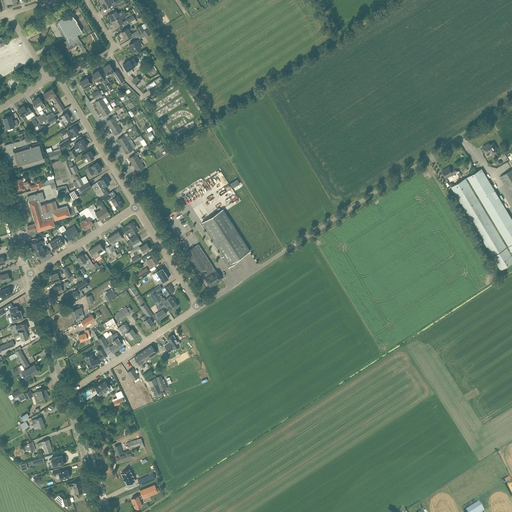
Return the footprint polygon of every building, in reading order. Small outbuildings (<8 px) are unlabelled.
[(116,10),(112,12),(109,14),(112,20),(124,13),(122,10),(118,13),(116,10)] [(56,17),(54,18),(55,20),(55,21),(57,23),(57,24),(58,25),(58,26),(59,27),(59,28),(58,28),(60,32),(61,31),(62,31),(62,33),(67,40),(76,34),(82,31),(76,21),(77,21),(74,17),(74,18),(70,12),(64,16),(64,15),(63,13),(57,16),(56,17)] [(124,13),(112,20),(116,26),(123,22),(121,19),(125,16),(124,13)] [(128,28),(126,29),(121,31),(125,38),(132,34),(130,31),(133,29),(131,26),(128,28)] [(76,34),(60,44),(65,52),(78,44),(84,54),(87,53),(76,34)] [(140,38),(133,41),(129,44),(134,52),(141,47),(139,43),(142,41),(140,38)] [(134,66),(132,64),(130,60),(123,64),(129,74),(133,72),(131,68),(134,66)] [(124,81),(117,70),(114,72),(109,63),(103,67),(107,73),(110,72),(112,75),(114,74),(120,83),(124,81)] [(103,79),(101,74),(98,70),(92,74),(94,76),(91,78),(94,82),(97,79),(98,81),(99,80),(101,83),(103,82),(105,85),(108,90),(113,87),(110,82),(109,82),(106,77),(103,79)] [(141,80),(137,76),(133,81),(137,85),(141,80)] [(150,88),(163,79),(161,76),(146,86),(149,90),(146,91),(149,95),(152,92),(150,88)] [(88,79),(87,77),(80,81),(84,88),(84,87),(87,91),(90,89),(88,85),(91,84),(94,83),(91,78),(88,79)] [(44,93),(46,98),(47,99),(52,96),(56,103),(55,104),(60,112),(64,109),(60,101),(52,88),(44,93)] [(99,91),(98,90),(92,94),(95,98),(101,95),(99,91)] [(99,99),(95,102),(99,109),(109,103),(105,97),(104,95),(101,97),(102,97),(99,99)] [(39,96),(32,100),(34,103),(34,104),(36,106),(40,104),(42,108),(45,106),(39,96)] [(109,103),(99,109),(103,116),(113,110),(109,103)] [(24,106),(17,110),(22,118),(32,111),(29,105),(25,108),(24,106)] [(45,114),(38,118),(41,123),(44,121),(54,115),(52,112),(46,115),(45,114)] [(66,112),(62,114),(62,115),(59,117),(63,125),(67,122),(66,121),(71,118),(66,112)] [(110,127),(120,121),(116,114),(112,116),(113,116),(106,120),(110,127)] [(17,119),(12,121),(11,115),(3,118),(6,128),(18,124),(17,119)] [(38,125),(41,123),(36,115),(31,118),(36,126),(38,125)] [(54,115),(44,121),(45,124),(49,122),(50,124),(57,120),(54,115)] [(120,121),(110,127),(115,134),(122,130),(118,124),(121,123),(120,121)] [(75,125),(71,128),(70,129),(67,131),(71,137),(79,132),(75,125)] [(124,135),(118,139),(122,146),(131,140),(131,139),(131,140),(128,135),(127,132),(124,134),(124,135)] [(29,137),(9,143),(4,145),(6,149),(5,150),(7,156),(6,156),(7,160),(8,159),(9,163),(10,163),(11,166),(17,164),(18,165),(22,164),(23,168),(28,167),(45,161),(43,158),(45,157),(40,141),(39,141),(37,136),(30,138),(29,137)] [(71,142),(68,138),(59,144),(61,148),(71,142)] [(83,138),(78,141),(77,141),(78,142),(74,144),(76,147),(70,151),(73,157),(77,154),(76,152),(87,145),(88,145),(88,144),(87,142),(85,141),(85,142),(83,138)] [(131,140),(122,146),(126,153),(133,149),(133,148),(136,147),(131,140)] [(502,155),(494,142),(490,144),(489,143),(482,147),(486,153),(490,150),(493,155),(495,155),(497,158),(502,155)] [(62,155),(61,149),(49,153),(51,159),(62,155)] [(90,150),(86,153),(85,154),(81,156),(83,159),(84,159),(86,162),(89,160),(94,157),(90,150)] [(133,165),(143,159),(138,151),(135,153),(136,154),(129,158),(133,165)] [(144,160),(143,159),(133,165),(137,172),(144,168),(141,162),(144,160)] [(92,166),(88,168),(92,174),(95,172),(96,172),(101,169),(102,168),(101,166),(100,166),(97,162),(92,166)] [(450,168),(449,166),(442,171),(446,178),(455,172),(456,173),(459,171),(455,165),(450,168)] [(511,218),(484,172),(482,168),(451,186),(501,269),(511,262),(511,218)] [(511,168),(500,176),(511,195),(511,168)] [(79,174),(74,176),(79,186),(83,184),(79,174)] [(106,176),(102,179),(100,180),(97,182),(101,188),(110,183),(106,176)] [(25,177),(22,178),(14,180),(17,190),(24,187),(24,185),(29,183),(28,180),(26,181),(25,177)] [(240,183),(237,179),(230,183),(233,188),(240,183)] [(92,187),(88,181),(83,184),(79,186),(78,187),(82,193),(92,187)] [(57,188),(60,196),(69,192),(66,184),(57,188)] [(72,200),(78,196),(75,190),(69,193),(72,200)] [(42,191),(32,194),(27,196),(35,223),(28,225),(28,226),(27,227),(29,231),(31,235),(41,232),(40,230),(55,226),(53,220),(70,215),(67,205),(58,208),(55,200),(41,205),(40,201),(45,200),(42,191)] [(117,195),(111,199),(117,208),(118,209),(119,209),(120,208),(121,207),(120,207),(121,206),(122,206),(123,205),(117,195)] [(93,203),(87,207),(90,212),(96,208),(93,203)] [(109,214),(107,209),(105,207),(102,203),(99,205),(101,209),(96,213),(100,220),(100,219),(100,218),(104,215),(105,216),(109,214)] [(90,212),(87,207),(83,209),(88,216),(91,214),(90,212)] [(224,256),(222,257),(228,267),(238,261),(237,259),(250,250),(223,208),(202,222),(224,256)] [(93,224),(91,220),(89,217),(80,222),(84,229),(89,225),(90,226),(93,224)] [(136,232),(138,230),(138,229),(139,229),(137,225),(136,226),(135,224),(133,221),(122,228),(126,234),(131,232),(132,234),(135,232),(135,233),(136,232)] [(79,233),(76,229),(74,226),(65,232),(69,238),(75,235),(75,236),(79,233)] [(113,234),(117,240),(122,237),(118,231),(113,234)] [(54,238),(59,246),(64,243),(63,241),(65,239),(60,232),(58,233),(59,236),(54,238)] [(115,242),(117,240),(113,234),(108,237),(113,246),(116,244),(115,242)] [(136,234),(130,238),(134,244),(132,244),(134,246),(134,247),(138,245),(141,243),(136,234)] [(33,241),(30,242),(32,246),(31,246),(32,251),(33,250),(34,255),(37,254),(38,257),(46,255),(50,252),(49,249),(48,250),(46,250),(45,251),(43,245),(46,244),(45,240),(42,241),(40,236),(32,238),(33,241)] [(55,249),(59,246),(54,238),(47,243),(51,249),(53,247),(55,249)] [(100,242),(95,246),(99,252),(104,249),(100,242)] [(138,245),(134,247),(131,249),(135,256),(142,251),(143,252),(150,248),(147,243),(140,247),(138,245)] [(195,246),(186,251),(200,272),(212,264),(199,244),(195,246)] [(100,255),(99,252),(95,246),(89,249),(93,256),(94,255),(95,258),(100,255)] [(156,258),(154,255),(152,256),(150,253),(141,258),(143,262),(145,261),(149,267),(158,262),(158,261),(159,261),(157,258),(156,258)] [(86,260),(83,255),(82,254),(77,258),(80,264),(82,263),(85,268),(88,265),(90,268),(94,265),(90,260),(86,262),(85,261),(86,260)] [(104,267),(102,264),(99,266),(96,262),(93,263),(98,271),(104,267)] [(67,277),(71,275),(66,266),(62,268),(67,277)] [(138,278),(146,273),(147,274),(150,272),(146,267),(136,274),(138,278)] [(156,272),(153,274),(155,276),(157,281),(161,279),(163,282),(168,278),(166,275),(167,274),(165,271),(164,272),(162,268),(156,271),(156,272)] [(59,276),(62,274),(61,271),(58,273),(50,275),(52,281),(60,279),(59,276)] [(216,271),(205,278),(210,286),(222,279),(216,271)] [(8,273),(0,274),(0,283),(1,283),(2,282),(10,279),(8,273)] [(80,290),(89,284),(85,278),(76,284),(80,290)] [(61,284),(58,285),(54,287),(56,293),(67,289),(65,283),(61,285),(61,284)] [(175,290),(171,284),(165,288),(169,294),(175,290)] [(0,296),(2,296),(3,298),(7,297),(6,296),(12,293),(11,292),(12,292),(11,289),(10,290),(9,287),(0,290),(0,291),(0,292),(0,296)] [(73,293),(66,296),(68,302),(76,300),(75,298),(80,297),(83,294),(81,291),(78,292),(78,290),(72,292),(73,293)] [(107,301),(116,295),(113,291),(105,296),(107,301)] [(161,299),(156,291),(151,295),(156,303),(161,299)] [(91,294),(86,296),(88,304),(94,302),(93,299),(92,295),(91,294)] [(173,297),(171,295),(163,302),(167,308),(169,306),(171,310),(178,306),(175,301),(176,300),(173,297)] [(153,314),(145,303),(140,307),(144,312),(144,313),(145,315),(142,317),(144,320),(143,320),(148,327),(153,323),(149,317),(153,314)] [(159,311),(157,313),(160,318),(166,314),(163,309),(160,304),(156,307),(159,311)] [(17,306),(9,308),(11,312),(10,313),(12,319),(22,316),(20,310),(18,310),(17,306)] [(126,306),(115,313),(120,320),(130,313),(126,306)] [(81,307),(75,309),(71,310),(73,318),(75,317),(77,321),(84,316),(83,313),(79,315),(78,312),(82,310),(81,307)] [(95,319),(92,314),(81,321),(84,326),(95,319)] [(112,325),(115,323),(112,318),(106,323),(105,322),(103,323),(106,329),(112,325)] [(15,324),(9,326),(11,331),(13,330),(13,331),(17,330),(21,329),(22,330),(26,329),(26,330),(28,329),(26,322),(21,324),(16,325),(15,324)] [(128,326),(125,328),(125,329),(123,325),(119,328),(123,335),(126,332),(131,339),(136,335),(132,328),(131,329),(128,326)] [(19,332),(15,333),(16,337),(21,336),(22,340),(28,338),(26,330),(26,329),(22,330),(19,331),(19,332)] [(86,332),(83,333),(78,334),(80,341),(88,338),(87,336),(90,335),(89,332),(86,333),(86,332)] [(109,335),(117,348),(123,344),(117,337),(115,339),(111,334),(109,335)] [(117,348),(109,335),(106,337),(111,344),(109,346),(112,351),(117,348)] [(168,342),(165,344),(169,351),(173,348),(174,348),(179,345),(179,344),(180,344),(178,340),(177,341),(173,335),(167,339),(169,341),(168,342)] [(98,339),(104,347),(108,345),(103,336),(98,339)] [(14,345),(13,341),(0,345),(0,349),(1,351),(14,345)] [(142,355),(145,360),(156,353),(151,345),(143,351),(145,353),(142,355)] [(107,355),(102,347),(98,349),(101,353),(98,355),(100,359),(107,355)] [(16,351),(23,364),(24,366),(26,365),(32,375),(39,371),(35,364),(30,367),(20,349),(17,350),(16,351)] [(143,362),(145,360),(142,355),(145,353),(143,351),(134,357),(140,364),(142,367),(145,365),(143,362)] [(186,352),(175,359),(178,364),(190,357),(186,352)] [(88,354),(85,355),(86,357),(85,357),(86,360),(87,360),(87,361),(87,362),(88,364),(89,368),(92,367),(96,365),(99,364),(99,361),(98,358),(96,359),(93,359),(92,356),(92,353),(88,354)] [(19,366),(14,369),(17,374),(22,371),(23,374),(26,379),(32,375),(26,365),(24,366),(23,364),(19,366)] [(133,368),(128,372),(133,380),(138,377),(133,368)] [(161,375),(156,377),(160,389),(161,390),(165,388),(161,375)] [(160,389),(160,388),(155,378),(148,381),(155,395),(161,391),(161,390),(160,389)] [(98,385),(95,387),(98,392),(96,393),(99,397),(101,396),(101,395),(102,396),(113,389),(110,384),(108,385),(105,380),(102,383),(101,382),(98,384),(98,385)] [(21,388),(12,393),(14,398),(18,396),(23,393),(21,388)] [(25,392),(23,393),(18,396),(20,400),(26,397),(27,398),(33,395),(30,389),(25,392)] [(37,394),(34,395),(36,401),(40,400),(40,398),(43,397),(44,398),(49,397),(47,392),(46,389),(42,390),(41,389),(36,390),(36,392),(37,394)] [(112,400),(115,406),(125,402),(122,396),(121,396),(119,397),(119,398),(112,400)] [(36,419),(32,420),(33,425),(34,425),(35,428),(38,427),(38,428),(39,427),(44,426),(41,417),(36,419)] [(29,426),(25,421),(21,424),(24,429),(29,426)] [(142,440),(140,436),(139,432),(138,430),(128,435),(131,441),(135,439),(136,443),(142,440)] [(48,439),(44,441),(42,441),(42,442),(38,443),(40,447),(43,446),(45,453),(52,450),(48,439)] [(28,452),(35,450),(33,441),(25,444),(26,445),(25,446),(27,452),(28,452)] [(122,453),(119,445),(115,447),(118,456),(116,457),(118,462),(121,460),(122,461),(132,458),(130,450),(122,453)] [(64,461),(64,460),(64,459),(64,458),(64,457),(63,456),(63,457),(62,455),(51,458),(52,461),(51,462),(52,467),(64,463),(64,461)] [(32,460),(33,465),(45,462),(44,457),(32,460)] [(52,469),(54,476),(59,475),(60,479),(63,479),(64,480),(67,479),(67,478),(70,477),(68,469),(60,471),(59,467),(52,469)] [(129,470),(121,473),(123,478),(124,481),(126,485),(135,481),(129,470)] [(153,473),(143,477),(145,483),(155,478),(153,473)] [(79,480),(74,482),(67,484),(68,488),(74,487),(76,493),(82,491),(79,480)] [(141,494),(131,498),(136,508),(142,506),(139,499),(143,497),(143,498),(158,492),(156,488),(154,484),(142,489),(140,490),(141,494)] [(69,496),(63,498),(58,494),(55,499),(63,506),(64,506),(64,505),(71,503),(69,496)] [(479,502),(466,510),(467,511),(481,511),(484,510),(479,502)]
